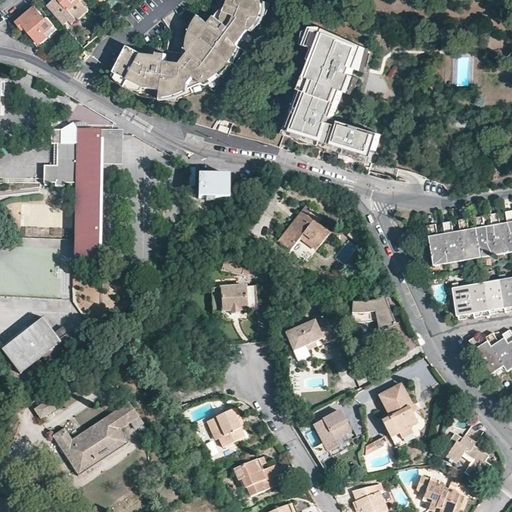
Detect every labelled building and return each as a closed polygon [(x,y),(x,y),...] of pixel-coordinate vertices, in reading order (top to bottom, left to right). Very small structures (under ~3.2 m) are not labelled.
[(82,0),(54,0),(48,6),(64,26),(70,21),(73,25),(89,11),(80,2),(82,0)] [(208,21),(197,34),(186,48),(188,50),(179,62),(165,59),(166,53),(156,51),(155,54),(142,52),(127,44),(113,70),(127,78),(142,85),(179,90),(186,88),(201,82),(212,68),(216,71),(226,57),(237,44),(248,29),(254,13),(260,0),(227,0),(224,8),(220,19),(213,14),(208,21)] [(265,0),(264,0),(260,0),(254,13),(262,17),(263,15),(264,11),(265,5),(265,0)] [(220,6),(213,14),(220,19),(224,8),(220,6)] [(36,7),(17,23),(24,31),(26,28),(40,44),(50,37),(46,32),(54,25),(49,18),(47,19),(36,7)] [(188,28),(197,34),(208,21),(197,13),(188,28)] [(254,13),(248,29),(252,30),(254,29),(259,22),(262,17),(254,13)] [(287,129),(376,157),(384,132),(380,131),(379,133),(348,123),(343,124),(332,120),(333,117),(337,118),(346,92),(355,95),(362,77),(356,75),(357,67),(366,71),(372,47),(314,26),(307,46),(315,50),(287,129)] [(241,47),(237,44),(226,57),(232,61),(239,52),(241,47)] [(232,61),(226,57),(216,71),(220,74),(221,73),(229,65),(232,61)] [(212,68),(201,82),(205,84),(213,79),(220,74),(216,71),(212,68)] [(127,78),(113,70),(111,75),(114,79),(116,80),(120,83),(124,85),(127,78)] [(141,89),(142,85),(127,78),(124,85),(126,86),(131,88),(133,88),(136,89),(141,89)] [(186,88),(179,90),(178,98),(180,98),(183,97),(185,95),(186,94),(187,90),(187,88),(186,88)] [(120,131),(76,130),(73,124),(61,131),(52,131),(51,145),(57,145),(57,167),(44,167),(44,185),(55,185),(55,188),(65,188),(65,185),(75,185),(74,236),(74,260),(96,260),(99,162),(99,140),(119,141),(120,131)] [(229,128),(221,125),(219,131),(227,134),(229,128)] [(99,140),(99,162),(119,163),(119,141),(99,140)] [(228,199),(228,176),(198,175),(197,198),(228,199)] [(300,238),(315,250),(328,233),(316,224),(321,217),(305,206),(277,242),(289,251),(300,238)] [(490,215),(492,226),(497,256),(502,255),(505,251),(508,254),(511,253),(511,247),(509,230),(504,231),(503,227),(500,225),(498,214),(490,215)] [(478,235),(482,259),(487,258),(489,255),(492,257),(497,256),(492,226),(487,227),(485,225),(483,216),(475,218),(476,229),(478,235)] [(459,220),(461,231),(466,261),(472,260),(474,257),(477,260),(482,259),(478,235),(473,236),(473,233),(470,232),(469,230),(467,219),(459,220)] [(250,233),(236,222),(225,235),(240,246),(242,243),(250,233)] [(447,240),(451,264),(457,263),(458,260),(461,262),(466,261),(461,231),(457,232),(453,229),(452,222),(444,223),(446,233),(447,240)] [(446,265),(451,264),(447,240),(442,241),(442,238),(437,237),(437,235),(435,224),(428,226),(435,266),(441,265),(443,262),(446,265)] [(264,244),(250,233),(242,243),(257,254),(264,244)] [(239,273),(242,262),(222,257),(219,267),(239,273)] [(499,276),(500,281),(505,311),(505,313),(511,312),(511,311),(511,278),(510,279),(509,282),(505,280),(504,275),(499,276)] [(484,278),(485,284),(489,313),(490,316),(496,315),(498,312),(505,311),(500,281),(494,282),(493,285),(489,282),(489,278),(484,278)] [(468,281),(469,287),(474,316),(475,318),(481,318),(482,315),(489,313),(485,284),(479,285),(477,287),(474,284),(473,280),(468,281)] [(474,316),(469,287),(463,287),(461,291),(459,287),(458,283),(451,284),(459,321),(466,320),(467,317),(474,316)] [(235,309),(238,309),(254,307),(252,284),(229,286),(229,285),(209,287),(211,311),(229,310),(231,309),(231,307),(235,306),(235,309)] [(366,301),(359,302),(358,302),(351,301),(349,321),(357,322),(364,322),(370,321),(375,320),(377,330),(394,325),(383,297),(373,300),(366,301)] [(50,367),(78,345),(63,326),(54,333),(40,315),(38,317),(41,319),(3,348),(1,346),(0,346),(0,348),(20,374),(43,357),(50,367)] [(314,319),(285,331),(285,337),(292,351),(305,345),(314,341),(321,338),(323,343),(338,336),(329,315),(315,322),(314,319)] [(503,335),(506,339),(511,348),(511,332),(510,330),(503,335)] [(492,347),(504,364),(508,371),(511,368),(511,348),(506,339),(501,341),(497,340),(492,333),(486,337),(489,342),(492,347)] [(490,373),(504,364),(492,347),(488,350),(486,347),(481,346),(474,336),(469,340),(490,373)] [(316,346),(314,341),(305,345),(307,350),(316,346)] [(492,347),(489,342),(481,346),(486,347),(488,350),(492,347)] [(416,425),(411,415),(407,409),(411,407),(411,406),(400,385),(378,397),(388,418),(382,422),(390,438),(398,434),(409,429),(416,425)] [(55,409),(49,399),(34,409),(40,419),(55,409)] [(130,422),(137,417),(128,403),(110,415),(119,429),(130,422)] [(411,415),(417,411),(414,404),(411,406),(411,407),(407,409),(411,415)] [(244,435),(240,426),(236,416),(238,415),(234,406),(205,419),(210,429),(216,425),(220,434),(218,435),(223,445),(244,435)] [(351,432),(341,412),(314,426),(328,454),(339,448),(335,441),(351,433),(351,432)] [(119,429),(110,415),(71,440),(64,429),(52,437),(79,477),(129,444),(119,429)] [(142,424),(137,417),(130,422),(135,430),(142,424)] [(214,437),(218,435),(220,434),(216,425),(210,429),(214,437)] [(412,435),(409,429),(398,434),(401,441),(412,435)] [(488,457),(475,448),(473,451),(470,449),(473,446),(473,445),(462,437),(460,440),(452,435),(444,447),(449,450),(444,458),(448,460),(447,462),(450,464),(451,462),(455,465),(463,454),(472,461),(464,473),(474,481),(481,471),(485,473),(490,466),(484,463),(488,457)] [(365,457),(377,450),(373,443),(365,448),(365,457)] [(263,466),(268,464),(264,454),(259,456),(263,466)] [(268,476),(273,474),(280,471),(276,461),(268,464),(263,466),(259,456),(234,467),(238,478),(243,476),(247,485),(251,483),(254,492),(265,488),(265,487),(271,484),(268,476)] [(242,487),(247,485),(243,476),(238,478),(242,487)] [(454,506),(459,509),(463,499),(455,496),(456,494),(450,491),(449,494),(444,491),(445,490),(437,486),(439,481),(430,477),(430,479),(421,476),(415,489),(424,493),(422,499),(430,503),(428,509),(433,511),(435,507),(437,502),(442,504),(440,509),(438,511),(451,511),(452,511),(454,506)] [(363,511),(361,511),(386,511),(387,511),(380,492),(378,492),(376,486),(352,492),(356,501),(358,507),(361,506),(363,511)] [(356,511),(361,511),(363,511),(361,506),(358,507),(356,501),(352,503),(354,508),(356,511)] [(290,511),(292,511),(288,502),(265,511),(290,511)]
